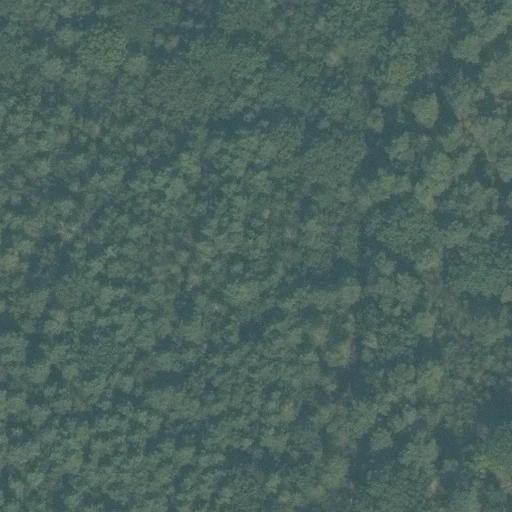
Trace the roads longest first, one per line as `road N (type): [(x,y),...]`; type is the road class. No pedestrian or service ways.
road 1 (track): [(378,0),(345,511)]
road 2 (track): [(511,476),(374,511)]
